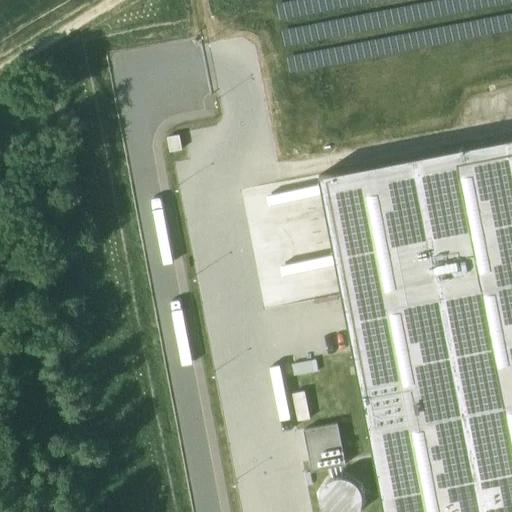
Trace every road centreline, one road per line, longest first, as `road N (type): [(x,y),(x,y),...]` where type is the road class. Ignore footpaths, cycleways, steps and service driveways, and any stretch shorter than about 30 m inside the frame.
road 1 (unclassified): [(210,511),(130,83)]
road 2 (track): [(0,73),(114,0)]
